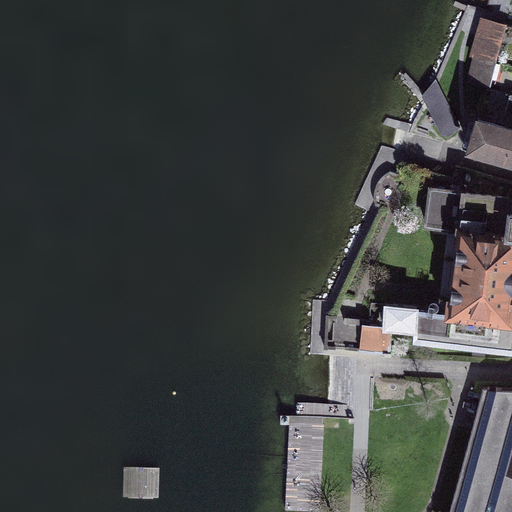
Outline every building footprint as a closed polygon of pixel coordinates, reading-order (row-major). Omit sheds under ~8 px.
[(503,26),(482,21),(474,54),(477,55),(494,59),(503,26)] [(487,85),(494,59),(477,55),(472,79),(487,85)] [(447,138),(459,128),(437,84),(421,96),(447,138)] [(511,129),(470,118),(463,148),(511,162),(511,129)] [(426,225),(462,229),(451,315),(417,313),(417,307),(388,304),(386,329),(437,333),(436,343),(511,350),(511,329),(506,330),(507,322),(511,322),(511,312),(511,198),(431,189),(426,225)] [(389,329),(370,329),(368,350),(388,351),(389,329)] [(511,511),(511,387),(484,386),(451,511),(511,511)]
